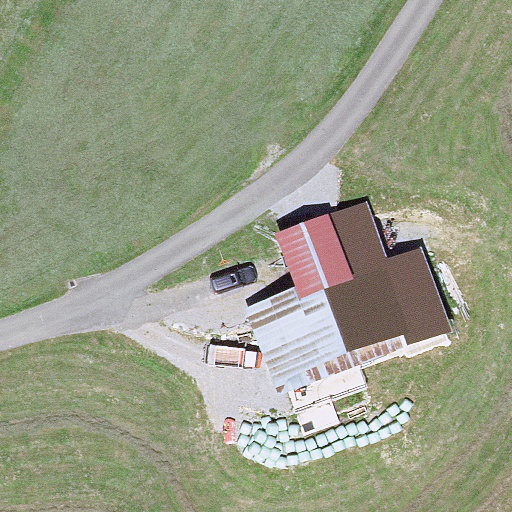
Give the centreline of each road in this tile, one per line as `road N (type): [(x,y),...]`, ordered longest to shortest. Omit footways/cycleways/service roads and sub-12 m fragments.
road 1 (track): [(0,335),(99,297),(289,172),(364,95),(428,0)]
road 2 (track): [(240,295),(148,304),(99,297)]
